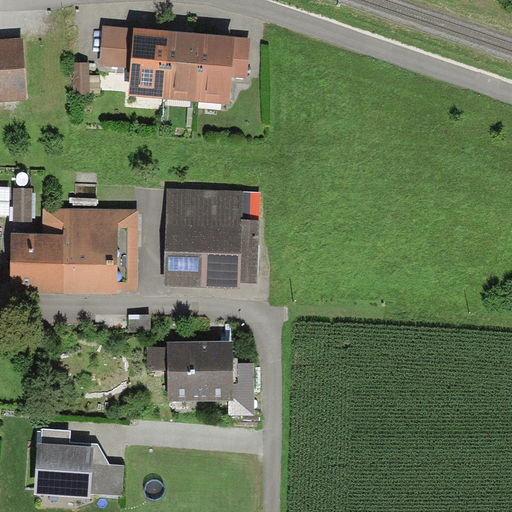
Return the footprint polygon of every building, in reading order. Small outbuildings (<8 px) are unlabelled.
[(130,68),(132,27),(104,26),(102,66),(130,68)] [(161,98),(166,29),(132,27),(130,68),(128,96),(161,98)] [(161,98),(194,100),(201,32),(166,29),(161,98)] [(194,100),(228,103),(235,35),(201,32),(194,100)] [(21,41),(0,41),(0,101),(25,100),(21,41)] [(94,70),(94,63),(77,64),(78,97),(96,98),(94,79),(114,80),(114,71),(94,70)] [(35,192),(15,191),(14,220),(35,220),(35,192)] [(242,283),(258,284),(259,223),(242,223),(242,196),(169,194),(167,286),(242,289),(242,283)] [(11,237),(10,296),(118,297),(118,291),(140,291),(141,213),(45,211),(45,238),(11,237)] [(165,344),(169,401),(230,398),(231,418),(257,417),(256,363),(231,363),(229,342),(165,344)] [(38,448),(36,498),(89,502),(90,494),(124,497),(126,467),(112,466),(98,444),(71,443),(72,432),(43,431),(42,448),(38,448)]
